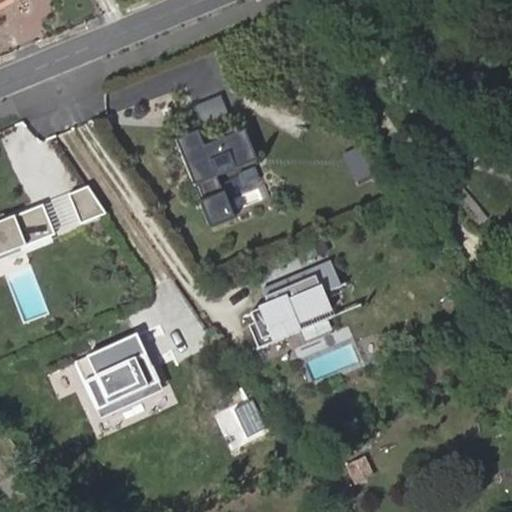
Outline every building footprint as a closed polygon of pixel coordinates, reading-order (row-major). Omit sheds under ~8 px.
[(226,94),(197,101),(201,116),(230,109),(226,94)] [(199,132),(176,141),(211,228),(235,218),(218,177),(257,161),(245,130),(205,146),(199,132)] [(87,187),(68,195),(80,226),(106,215),(87,187)] [(42,204),(0,221),(0,256),(54,234),(42,204)] [(331,262),(264,291),(270,306),(252,314),(256,324),(250,327),(260,350),(302,332),(300,326),(332,312),(324,294),(342,287),(331,262)] [(137,335),(75,363),(98,412),(160,384),(137,335)]
